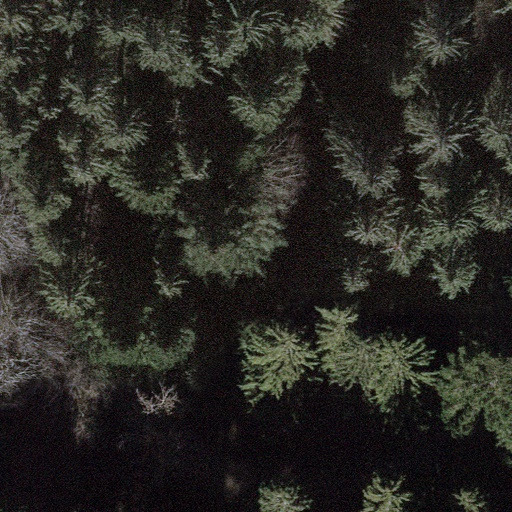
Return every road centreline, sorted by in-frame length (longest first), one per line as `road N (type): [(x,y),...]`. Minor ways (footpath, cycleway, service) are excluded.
road 1 (track): [(0,67),(35,246),(134,395),(245,486),(445,499)]
road 2 (track): [(445,499),(511,315)]
